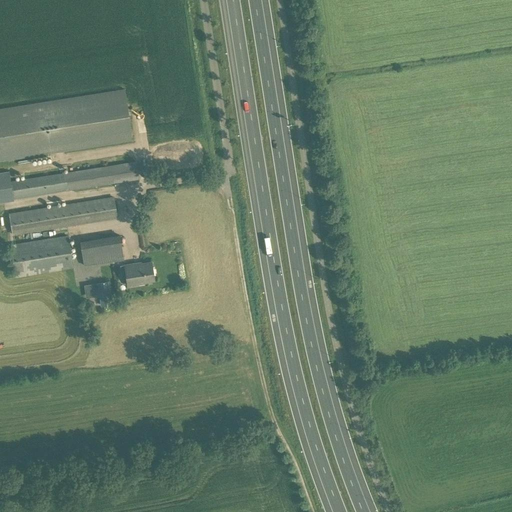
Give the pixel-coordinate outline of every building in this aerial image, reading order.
[(131,90),(0,106),(0,136),(77,127),(78,132),(83,131),(85,146),(137,139),(131,90)] [(135,162),(63,174),(66,191),(138,179),(135,162)] [(0,201),(14,199),(11,182),(9,171),(0,172),(0,201)] [(63,174),(11,182),(14,199),(66,191),(63,174)] [(113,198),(9,215),(12,235),(117,218),(113,198)] [(70,236),(11,246),(16,278),(75,269),(70,236)] [(119,236),(80,242),(84,266),(123,260),(119,236)] [(136,264),(124,266),(127,286),(145,283),(145,282),(154,280),(153,275),(154,273),(153,269),(152,268),(151,262),(136,265),(136,264)] [(113,272),(98,274),(99,284),(105,283),(107,295),(117,294),(113,272)]
